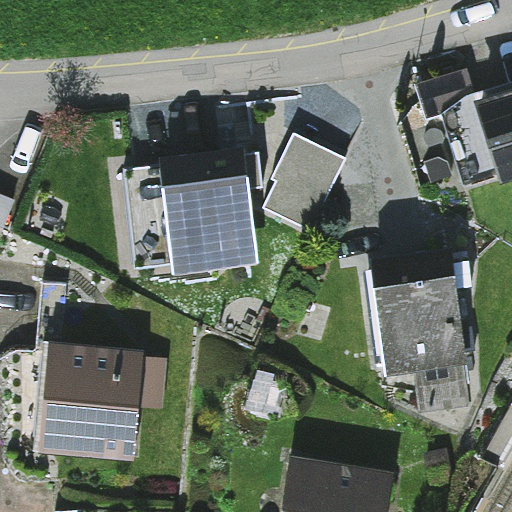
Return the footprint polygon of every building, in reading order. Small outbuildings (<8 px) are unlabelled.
[(511,168),(511,91),(442,113),(464,184),(511,168)] [(170,262),(249,254),(237,152),(172,160),(178,209),(164,211),(170,262)] [(415,360),(421,410),(469,404),(447,254),(381,262),(383,274),(367,275),(372,322),(389,319),(394,363),(415,360)] [(134,357),(95,353),(97,324),(63,321),(67,282),(42,280),(36,347),(64,350),(56,440),(126,446),(134,357)] [(378,511),(384,476),(305,463),(296,511),(378,511)]
